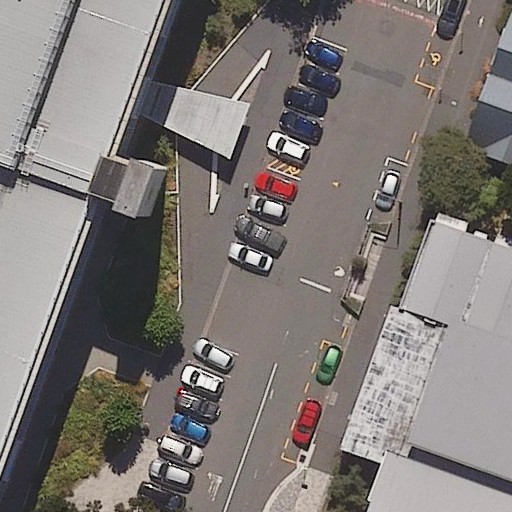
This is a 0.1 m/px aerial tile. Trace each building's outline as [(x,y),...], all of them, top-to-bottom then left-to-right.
[(0,0),(0,463),(160,0),(0,0)] [(511,66),(487,134),(511,143),(511,66)] [(255,108),(218,91),(196,138),(233,155),(255,108)] [(511,227),(448,204),(409,310),(459,328),(511,347),(511,227)] [(158,329),(130,319),(110,377),(137,387),(158,329)] [(511,469),(511,347),(459,328),(419,436),(511,469)] [(135,395),(107,386),(87,447),(115,456),(135,395)] [(511,511),(511,491),(403,451),(380,511),(511,511)]
